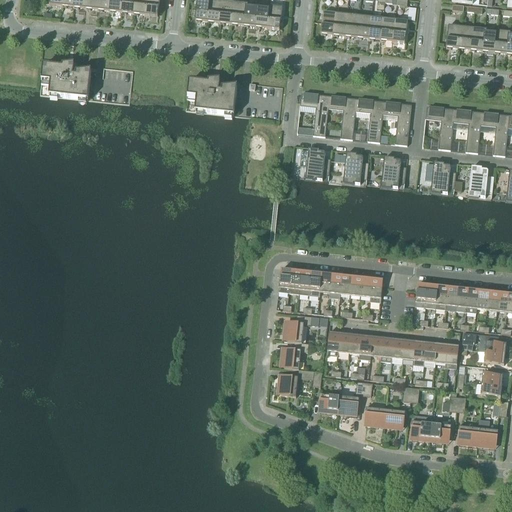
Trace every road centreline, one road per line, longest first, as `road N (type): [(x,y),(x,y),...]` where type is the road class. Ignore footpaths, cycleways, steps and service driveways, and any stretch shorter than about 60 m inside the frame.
road 1 (residential): [(511,475),(390,461),(273,422),(261,416),(255,397),(268,275),(280,257),(511,281)]
road 2 (residential): [(414,155),(288,139),(296,61)]
road 3 (residential): [(171,47),(14,30),(9,0)]
road 4 (residential): [(423,75),(296,61)]
road 5 (residential): [(296,61),(171,47)]
